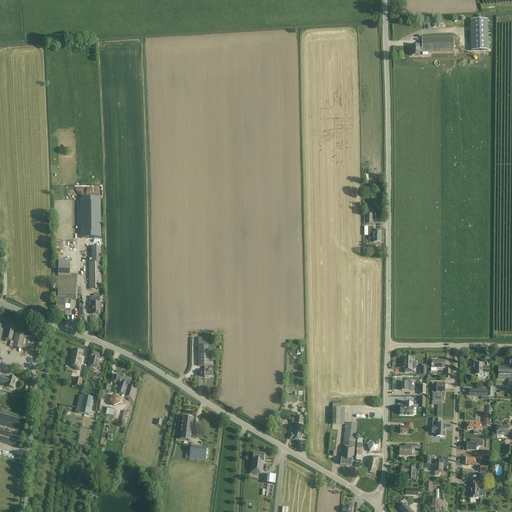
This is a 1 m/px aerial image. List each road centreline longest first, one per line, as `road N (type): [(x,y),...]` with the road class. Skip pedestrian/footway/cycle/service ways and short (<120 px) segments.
road 1 (unclassified): [(387,345),(384,0)]
road 2 (unclassified): [(284,448),(150,366),(43,320)]
road 3 (unclassified): [(25,511),(43,320)]
road 4 (unclassified): [(374,505),(384,478),(387,345)]
road 5 (residential): [(452,481),(457,345)]
